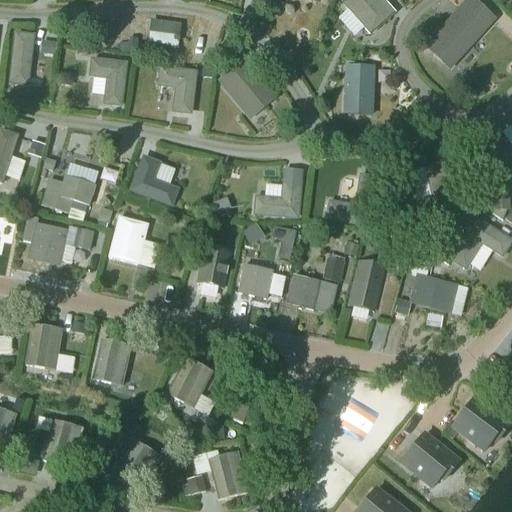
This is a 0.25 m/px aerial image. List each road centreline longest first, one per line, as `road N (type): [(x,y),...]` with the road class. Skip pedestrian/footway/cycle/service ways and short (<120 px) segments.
road 1 (unclassified): [(289,343),(0,286)]
road 2 (unclassified): [(511,309),(455,369),(289,343)]
road 3 (unclassified): [(289,343),(268,511)]
